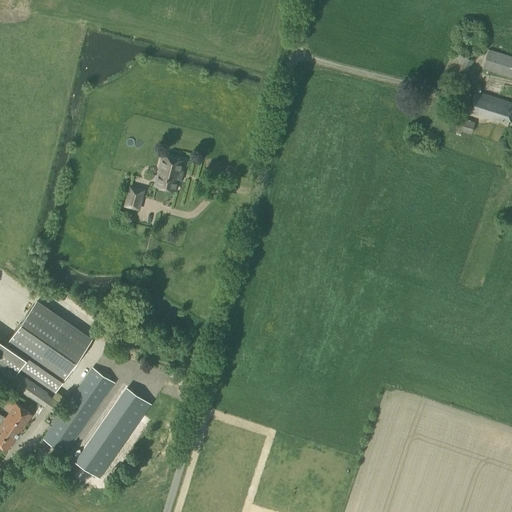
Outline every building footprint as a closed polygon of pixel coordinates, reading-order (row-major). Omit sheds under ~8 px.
[(470,51),(472,51),(474,51),(476,50),(478,49),(480,47),(481,46),(482,44),(483,42),(483,40),(483,38),(483,36),(482,34),(481,32),(479,30),(478,29),(476,28),(474,27),(472,27),(470,27),(468,27),(466,27),(464,28),(462,30),(461,31),(460,33),(459,35),(459,37),(458,39),(459,41),(459,43),(460,45),(461,47),(463,48),(464,49),(466,50),(468,51),(470,51)] [(511,77),(511,56),(488,49),(482,68),(511,77)] [(460,85),(474,61),(455,50),(441,74),(460,85)] [(508,125),(511,113),(511,102),(475,91),(469,112),(508,125)] [(471,134),(475,122),(460,117),(456,129),(471,134)] [(180,179),(182,172),(180,172),(183,160),(163,155),(159,170),(162,171),(158,186),(159,186),(160,188),(165,189),(167,188),(173,190),(175,190),(178,179),(180,179)] [(140,211),(146,189),(129,185),(123,206),(140,211)] [(115,382),(93,367),(69,401),(56,391),(89,344),(32,305),(6,344),(0,339),(0,362),(16,374),(12,381),(57,413),(62,405),(65,407),(43,439),(99,478),(151,403),(117,379),(115,382)] [(0,444),(8,451),(33,415),(16,403),(0,426),(0,444)]
